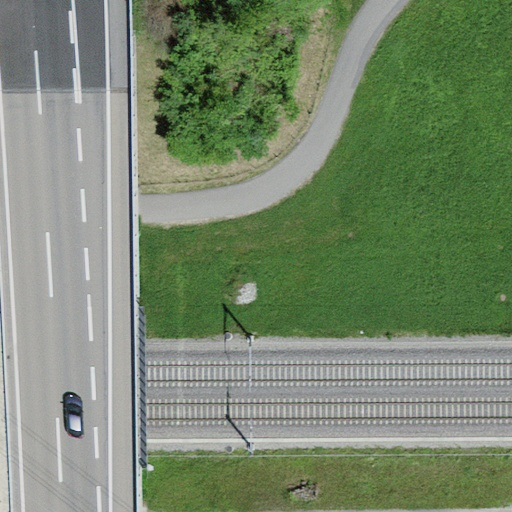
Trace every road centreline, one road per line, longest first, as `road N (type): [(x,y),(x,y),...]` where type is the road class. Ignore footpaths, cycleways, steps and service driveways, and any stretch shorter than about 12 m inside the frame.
road 1 (motorway): [(65,511),(31,0)]
road 2 (track): [(391,0),(370,12),(325,126),(285,179),(174,210),(0,210)]
